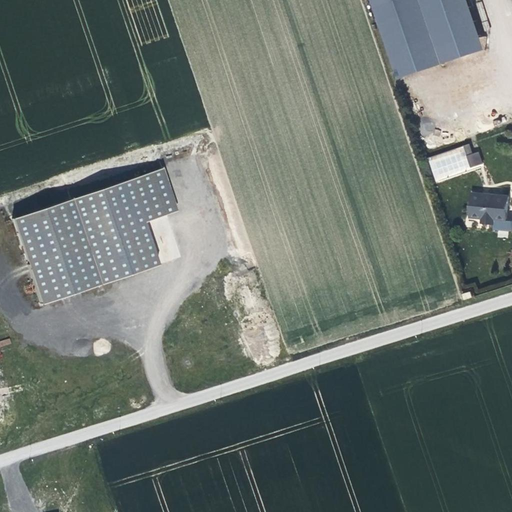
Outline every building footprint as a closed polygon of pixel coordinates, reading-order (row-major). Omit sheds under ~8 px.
[(373,0),(400,78),(486,49),(469,0),(373,0)] [(465,145),(468,154),(474,152),(471,143),(465,145)] [(468,154),(473,167),(483,163),(478,151),(474,152),(468,154)] [(129,182),(143,224),(167,217),(154,174),(129,182)] [(13,219),(40,304),(106,283),(157,267),(143,224),(129,182),(13,219)] [(506,219),(508,196),(472,192),(470,216),(481,217),(480,223),(487,224),(493,224),(494,218),(506,219)] [(0,347),(11,344),(9,339),(0,341),(0,347)]
